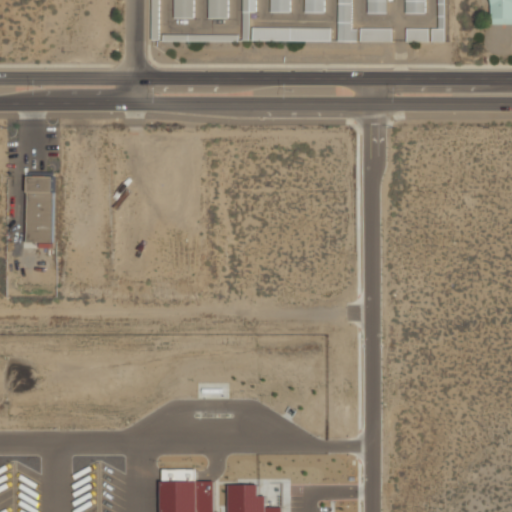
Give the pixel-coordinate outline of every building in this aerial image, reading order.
[(161,0),(153,0),(153,37),(161,37),(161,0)] [(195,0),(175,0),(175,17),(195,17),(195,0)] [(209,0),(209,17),(229,17),(229,0),(209,0)] [(243,0),(243,38),(251,38),(251,11),(257,11),(257,0),(243,0)] [(291,0),(272,0),(272,11),(291,11),(291,0)] [(326,0),(306,0),(306,12),(326,12),(326,0)] [(339,0),(339,40),(354,40),(354,0),(339,0)] [(388,0),(368,0),(368,12),(388,12),(388,0)] [(405,0),(405,12),(426,12),(426,0),(405,0)] [(511,0),(492,0),(492,23),(511,23),(511,0)] [(332,39),(332,26),(253,26),(253,39),(332,39)] [(433,40),(445,40),(445,26),(433,26),(433,40)] [(393,27),(361,27),(361,40),(393,40),(393,27)] [(430,27),(407,27),(407,41),(430,41),(430,27)] [(54,174),(28,174),(28,242),(54,242),(54,174)] [(156,480),(156,511),(209,511),(209,480),(156,480)] [(223,484),(223,511),(283,511),(283,506),(261,506),(261,484),(223,484)]
